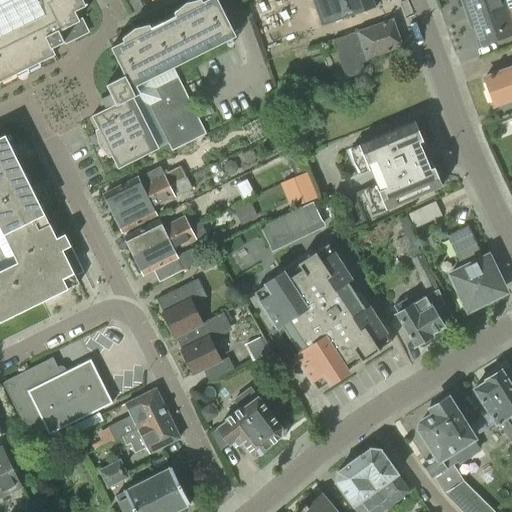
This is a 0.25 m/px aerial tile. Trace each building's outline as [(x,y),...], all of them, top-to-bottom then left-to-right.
[(0,0),(0,82),(16,74),(14,69),(36,58),(38,63),(55,55),(52,48),(73,38),(85,32),(74,11),(85,6),(82,0),(0,0)] [(111,48),(125,76),(106,85),(111,95),(100,100),(105,110),(91,117),(92,117),(98,129),(111,156),(118,170),(152,153),(127,102),(135,98),(129,85),(233,32),(216,0),(206,0),(202,2),(201,0),(197,0),(185,3),(174,12),(176,16),(151,28),(149,25),(134,29),(122,38),(124,42),(111,48)] [(317,0),(328,29),(384,7),(380,0),(317,0)] [(511,34),(511,36),(511,0),(463,0),(462,0),(468,17),(476,13),(479,21),(476,22),(484,44),(511,34)] [(349,35),(333,40),(346,79),(365,72),(362,61),(402,47),(392,20),(349,35)] [(511,67),(485,78),(496,107),(511,100),(511,67)] [(154,90),(159,101),(148,107),(171,152),(205,135),(177,78),(154,90)] [(422,148),(425,146),(415,121),(360,145),(387,210),(442,187),(432,162),(429,163),(422,148)] [(289,126),(275,133),(285,154),(299,148),(289,126)] [(0,322),(79,284),(76,277),(84,273),(65,235),(56,239),(10,144),(6,137),(0,139),(0,322)] [(286,181),(287,182),(305,173),(297,155),(287,159),(295,177),(286,181)] [(137,178),(103,195),(112,214),(197,172),(191,160),(156,177),(153,171),(137,178)] [(197,172),(112,214),(122,233),(156,217),(152,209),(192,189),(186,177),(197,172)] [(287,182),(298,206),(319,196),(307,172),(305,173),(287,182)] [(251,179),(240,184),(246,197),(257,192),(251,179)] [(319,196),(298,206),(299,209),(260,227),(271,252),(325,227),(314,202),(320,199),(319,196)] [(408,214),(415,229),(424,225),(417,209),(408,214)] [(124,238),(133,257),(202,223),(201,221),(196,223),(191,212),(160,226),(158,221),(124,238)] [(393,306),(397,313),(396,314),(414,345),(423,348),(429,344),(433,335),(431,333),(443,327),(433,311),(444,304),(416,247),(420,245),(406,216),(399,220),(402,226),(401,227),(405,236),(395,241),(402,254),(407,251),(419,275),(428,295),(410,306),(406,299),(393,306)] [(202,223),(133,257),(143,276),(177,259),(173,251),(207,234),(202,223)] [(486,300),(501,293),(503,287),(487,257),(484,259),(469,226),(446,237),(463,269),(449,276),(455,289),(461,293),(469,309),(473,307),(477,309),(484,305),(486,300)] [(266,285),(254,293),(276,326),(280,324),(299,354),(295,357),(317,390),(329,383),(330,383),(348,371),(346,369),(361,360),(362,362),(380,350),(392,342),(370,308),(366,311),(346,281),(350,278),(328,244),(316,252),(298,264),(299,266),(285,275),(284,273),(266,284),(266,285)] [(198,263),(202,272),(220,263),(216,254),(198,263)] [(155,300),(175,338),(222,314),(222,313),(200,323),(189,301),(203,294),(196,279),(155,300)] [(222,314),(175,338),(193,374),(219,361),(207,338),(229,327),(222,314)] [(259,338),(244,345),(252,361),(267,354),(259,338)] [(90,361),(61,375),(52,358),(2,383),(28,436),(45,427),(49,435),(111,405),(90,361)] [(486,383),(474,390),(496,424),(498,423),(511,444),(511,428),(506,418),(508,417),(511,422),(511,389),(501,372),(498,373),(496,369),(488,374),(488,379),(485,381),(486,383)] [(230,443),(235,440),(247,455),(255,456),(269,446),(268,444),(279,436),(284,437),(285,430),(280,429),(250,388),(234,400),(240,408),(226,419),(227,421),(218,428),(230,443)] [(115,441),(122,437),(168,415),(155,390),(126,405),(132,417),(109,428),(115,441)] [(443,494),(461,511),(494,511),(464,481),(453,464),(458,461),(459,463),(479,450),(473,440),(473,438),(450,402),(444,401),(436,406),(434,414),(420,424),(419,430),(436,456),(424,464),(432,478),(433,477),(443,494)] [(33,445),(37,453),(102,421),(98,413),(33,445)] [(168,415),(122,437),(127,446),(131,444),(136,454),(147,448),(150,453),(180,439),(168,415)] [(0,499),(22,488),(2,447),(0,448),(0,499)] [(370,449),(353,461),(386,508),(409,492),(379,451),(370,449)] [(97,470),(107,489),(130,478),(120,458),(97,470)] [(380,511),(386,508),(353,461),(338,472),(336,484),(355,511),(380,511)] [(125,491),(125,492),(116,497),(123,511),(175,511),(189,505),(171,468),(125,491)] [(330,511),(319,498),(301,511),(330,511)] [(27,511),(48,511),(56,508),(51,499),(27,511)]
